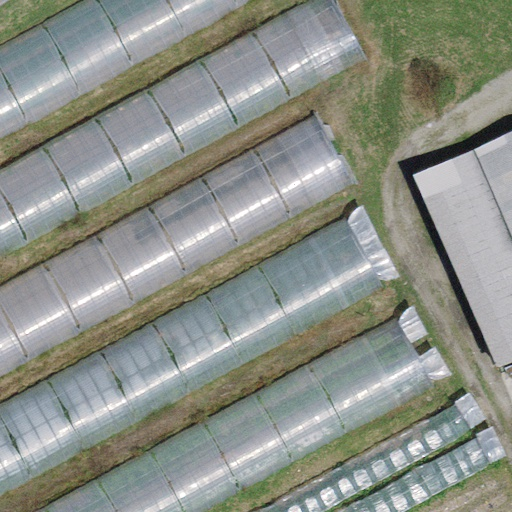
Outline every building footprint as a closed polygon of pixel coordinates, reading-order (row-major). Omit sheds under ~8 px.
[(86,87),(250,0),(129,0),(59,37),(86,87)] [(511,132),(413,174),(494,367),(511,359),(511,132)] [(336,143),(0,300),(0,378),(366,207),(336,143)] [(0,496),(391,298),(358,235),(0,416),(0,496)] [(210,511),(442,398),(413,339),(62,511),(210,511)]
